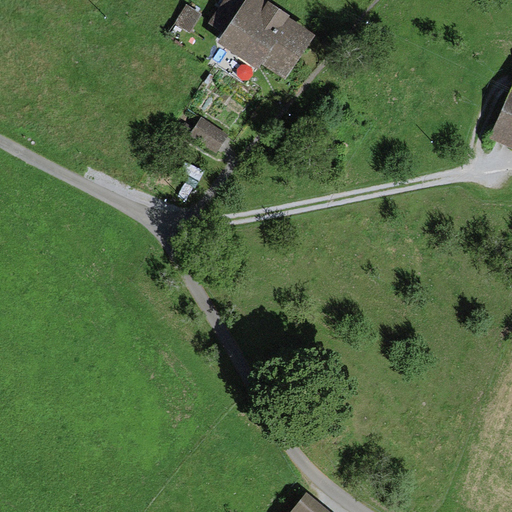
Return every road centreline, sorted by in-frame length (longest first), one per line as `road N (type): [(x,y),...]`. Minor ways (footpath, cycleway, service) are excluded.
road 1 (residential): [(0,140),(157,223),(294,451),(364,511)]
road 2 (track): [(369,0),(233,153)]
